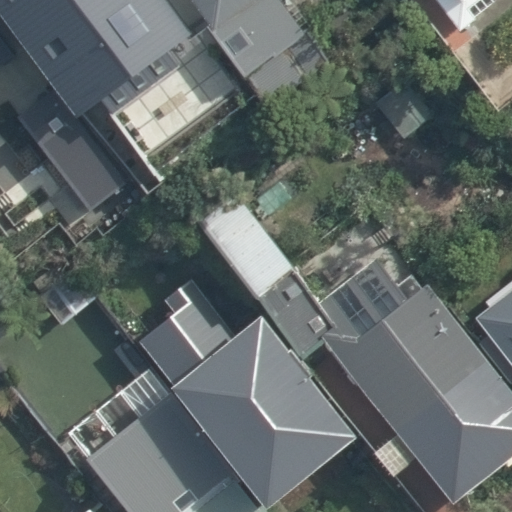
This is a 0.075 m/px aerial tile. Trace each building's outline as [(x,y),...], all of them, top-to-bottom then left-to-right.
[(6,0),(89,112),(202,29),(181,0),(6,0)] [(181,0),(202,29),(262,111),(337,56),(295,0),(181,0)] [(463,0),(471,10),(483,0),(463,0)] [(0,76),(27,56),(0,20),(0,76)] [(330,343),(450,508),(511,462),(511,381),(501,366),(405,234),(329,290),(246,176),(195,213),(228,258),(304,362),(330,343)] [(135,326),(182,390),(269,510),(362,442),(304,362),(228,258),(135,326)] [(511,357),(501,366),(511,381),(511,357)] [(118,511),(270,511),(269,510),(182,390),(82,462),(118,511)]
